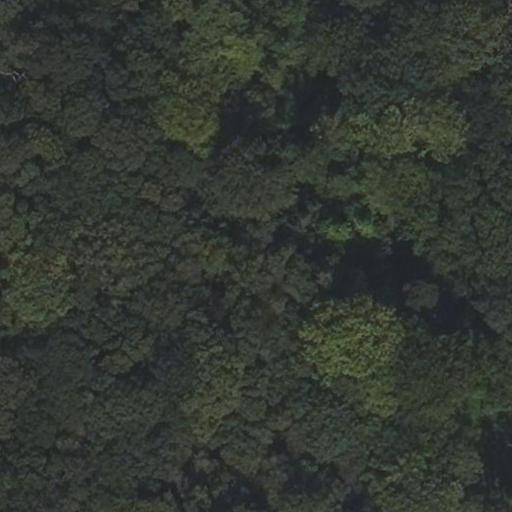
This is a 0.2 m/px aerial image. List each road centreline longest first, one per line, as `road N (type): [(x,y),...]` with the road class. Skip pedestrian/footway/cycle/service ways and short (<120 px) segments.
road 1 (track): [(321,0),(492,511)]
road 2 (track): [(477,0),(385,175)]
